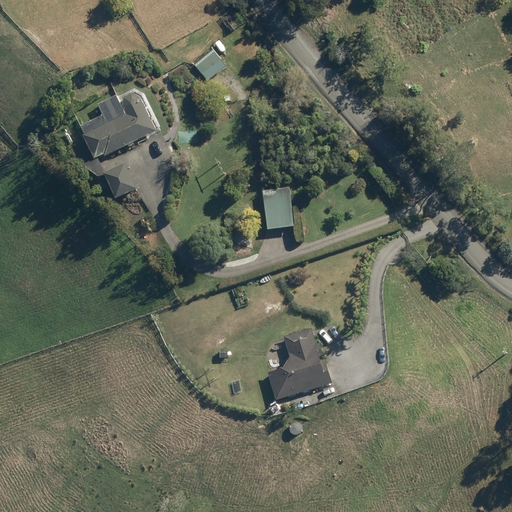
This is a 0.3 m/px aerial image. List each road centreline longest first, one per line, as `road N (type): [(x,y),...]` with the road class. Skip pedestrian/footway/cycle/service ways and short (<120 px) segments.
road 1 (unclassified): [(264,0),(479,257),(511,285)]
road 2 (unknown): [(407,174),(216,250),(167,225),(135,150)]
